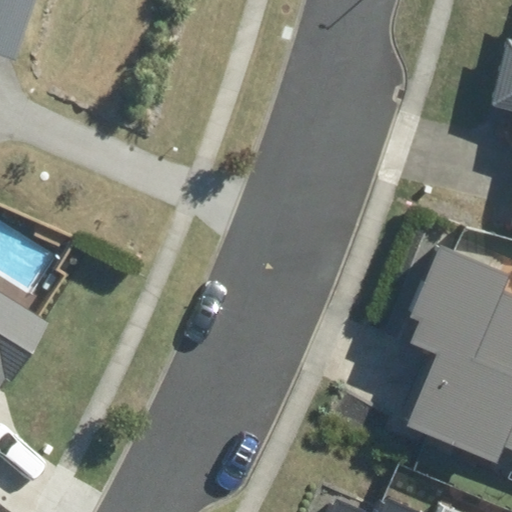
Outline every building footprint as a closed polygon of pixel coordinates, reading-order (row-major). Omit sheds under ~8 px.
[(0,0),(0,52),(22,61),(43,0),(0,0)] [(511,139),(511,216),(511,219),(511,218),(511,29),(501,27),(484,101),(511,107),(511,114),(507,138),(511,139)] [(492,459),(500,440),(511,444),(511,286),(502,282),(509,267),(436,234),(395,328),(435,345),(402,419),(492,459)] [(0,402),(50,322),(0,291),(0,402)] [(375,502),(330,482),(317,511),(440,511),(381,487),(375,502)]
